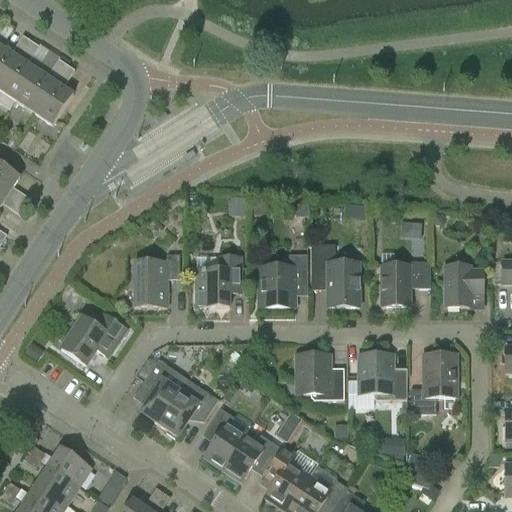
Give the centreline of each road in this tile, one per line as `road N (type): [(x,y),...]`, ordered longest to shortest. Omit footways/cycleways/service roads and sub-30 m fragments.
road 1 (residential): [(90,427),(150,336),(464,337),(478,354),(479,452),(439,511)]
road 2 (residential): [(0,315),(135,108),(135,80),(114,54),(29,0)]
road 3 (residential): [(229,511),(90,427)]
